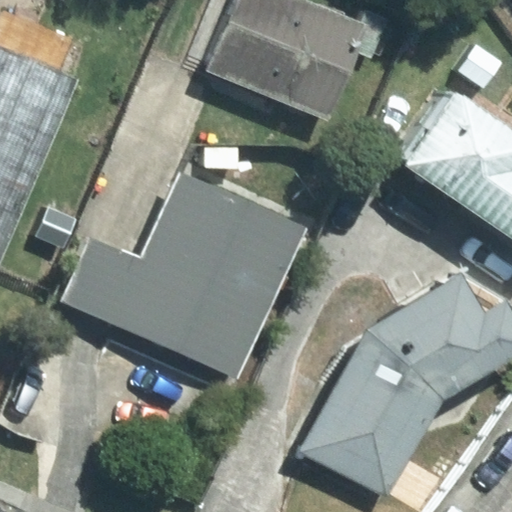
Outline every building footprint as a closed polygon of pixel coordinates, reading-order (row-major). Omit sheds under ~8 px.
[(312,125),(351,28),(280,0),(194,0),(185,25),(242,48),(225,90),(312,125)] [(0,231),(69,83),(0,51),(0,231)] [(376,165),(511,254),(511,177),(500,172),(511,151),(511,145),(431,86),(376,165)] [(106,193),(84,243),(73,238),(47,299),(227,377),(292,227),(165,173),(149,211),(106,193)] [(417,410),(511,351),(511,328),(492,297),(460,317),(441,272),(341,330),(282,453),(374,497),(417,410)]
